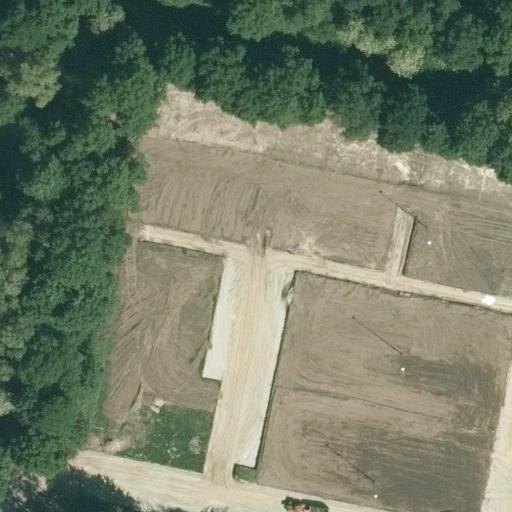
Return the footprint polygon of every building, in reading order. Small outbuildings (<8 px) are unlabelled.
[(159,156),(151,195),(173,199),(181,160),(159,156)] [(181,160),(173,199),(194,204),(202,164),(181,160)] [(202,164),(194,204),(215,208),(223,168),(202,164)] [(223,168),(215,208),(237,212),(244,173),(223,168)] [(244,173),(237,212),(259,216),(267,177),(244,173)] [(283,180),(275,220),(297,224),(305,185),(283,180)] [(305,185),(297,224),(318,228),(326,189),(305,185)] [(326,189),(318,228),(339,233),(347,193),(326,189)] [(347,193),(339,233),(361,237),(369,198),(347,193)] [(369,198),(361,237),(383,241),(391,202),(369,198)] [(457,215),(449,255),(471,259),(479,220),(457,215)] [(161,216),(158,228),(167,229),(169,218),(161,216)] [(169,218),(167,229),(176,231),(178,220),(169,218)] [(479,220),(471,259),(493,263),(500,224),(479,220)] [(511,226),(500,224),(493,263),(511,267),(511,226)] [(203,225),(201,236),(209,238),(212,226),(203,225)] [(212,226),(209,238),(218,240),(220,228),(212,226)] [(233,231),(231,242),(239,244),(242,232),(233,231)] [(142,240),(137,261),(173,268),(177,247),(142,240)] [(284,241),(282,253),(291,254),(293,243),(284,241)] [(306,245),(304,257),(312,259),(315,247),(306,245)] [(315,247),(312,259),(321,260),(323,249),(315,247)] [(348,254),(346,265),(355,267),(357,255),(348,254)] [(357,255),(355,267),(363,269),(366,257),(357,255)] [(137,261),(133,281),(169,288),(173,268),(137,261)] [(207,266),(205,275),(217,277),(219,268),(207,266)] [(205,275),(204,283),(215,286),(217,277),(205,275)] [(458,276),(456,289),(465,290),(468,278),(458,276)] [(468,278),(465,290),(475,292),(477,280),(468,278)] [(341,280),(337,301),(373,308),(377,287),(341,280)] [(133,281),(129,301),(165,308),(169,288),(133,281)] [(299,284),(297,293),(309,295),(311,287),(299,284)] [(501,284),(498,297),(508,299),(510,286),(501,284)] [(297,293),(296,302),(307,304),(309,295),(297,293)] [(437,299),(433,320),(468,327),(473,306),(437,299)] [(129,301),(125,321),(161,328),(165,308),(129,301)] [(337,301),(333,321),(369,328),(373,308),(337,301)] [(199,306),(197,315),(209,317),(211,308),(199,306)] [(197,315),(196,323),(207,326),(209,317),(197,315)] [(433,320),(429,340),(464,347),(468,327),(433,320)] [(125,321),(121,341),(157,348),(161,328),(125,321)] [(333,321),(329,341),(365,348),(369,328),(333,321)] [(291,324),(289,333),(301,335),(303,327),(291,324)] [(498,324),(496,333),(509,335),(511,326),(498,324)] [(289,333),(288,342),(299,344),(301,335),(289,333)] [(496,333),(494,342),(507,345),(509,335),(496,333)] [(429,340),(425,360),(460,367),(464,347),(429,340)] [(121,341),(117,362),(153,369),(157,348),(121,341)] [(329,341),(325,361),(361,368),(365,348),(329,341)] [(191,346),(189,355),(201,357),(203,348),(191,346)] [(285,354),(284,362),(295,364),(297,356),(285,354)] [(189,355),(188,363),(199,366),(201,357),(189,355)] [(425,360),(421,380),(456,387),(460,367),(425,360)] [(325,361),(321,382),(357,389),(361,368),(325,361)] [(490,364),(488,373),(501,375),(503,366),(490,364)] [(128,371),(126,383),(134,384),(136,373),(128,371)] [(488,373),(486,382),(499,385),(501,375),(488,373)] [(148,375),(146,387),(155,388),(157,377),(148,375)] [(157,377),(155,388),(163,390),(166,378),(157,377)] [(421,380),(416,401),(452,408),(456,387),(421,380)] [(188,383),(186,395),(195,396),(197,385),(188,383)] [(197,385),(195,396),(203,398),(206,386),(197,385)] [(484,393),(482,402),(495,405),(497,395),(484,393)] [(108,410),(100,446),(122,450),(129,414),(108,410)] [(129,414),(122,450),(142,454),(149,418),(129,414)] [(273,417),(268,442),(281,445),(274,480),(299,485),(309,434),(308,434),(306,443),(284,439),(288,420),(273,417)] [(149,418),(142,454),(162,458),(169,422),(149,418)] [(169,422),(162,458),(182,462),(189,426),(169,422)] [(189,426),(182,462),(203,466),(210,430),(189,426)] [(309,434),(299,485),(323,490),(330,455),(343,457),(348,432),(334,429),(332,438),(309,434)] [(408,446),(403,471),(415,473),(408,507),(431,511),(433,511),(441,471),(418,467),(422,448),(408,446)] [(441,471),(433,511),(458,511),(464,483),(477,486),(482,460),(468,458),(464,476),(441,471)]
